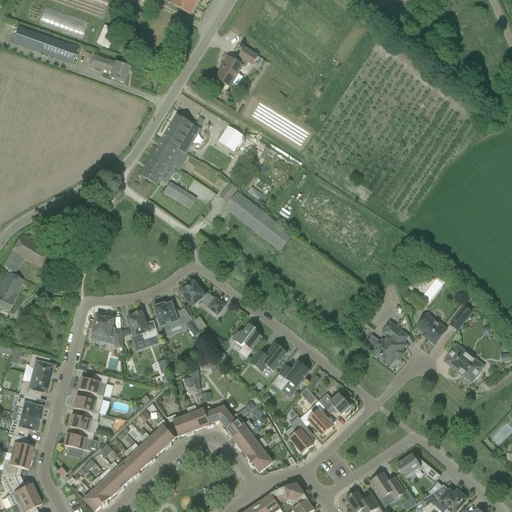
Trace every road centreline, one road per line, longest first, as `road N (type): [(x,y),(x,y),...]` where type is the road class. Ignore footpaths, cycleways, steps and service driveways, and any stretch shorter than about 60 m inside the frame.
road 1 (residential): [(375,405),(196,267),(144,297),(93,301),(83,306),(45,458),(44,476),(63,511)]
road 2 (residential): [(498,511),(414,437),(323,496)]
road 3 (unclassified): [(117,173),(230,0)]
road 4 (residential): [(110,511),(183,447),(211,438),(256,488)]
road 5 (residential): [(0,241),(22,221),(117,173)]
